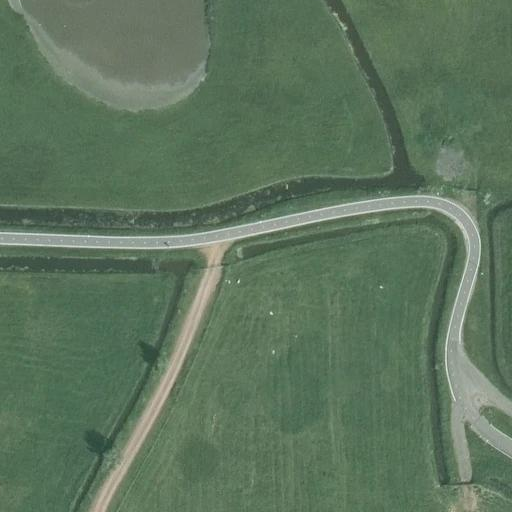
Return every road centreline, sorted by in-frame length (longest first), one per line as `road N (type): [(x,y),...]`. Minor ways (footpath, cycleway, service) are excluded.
road 1 (unclassified): [(453,363),(453,330),(475,245),(471,227),(445,205),(399,201),(215,238),(0,238)]
road 2 (track): [(104,511),(213,276),(215,238)]
